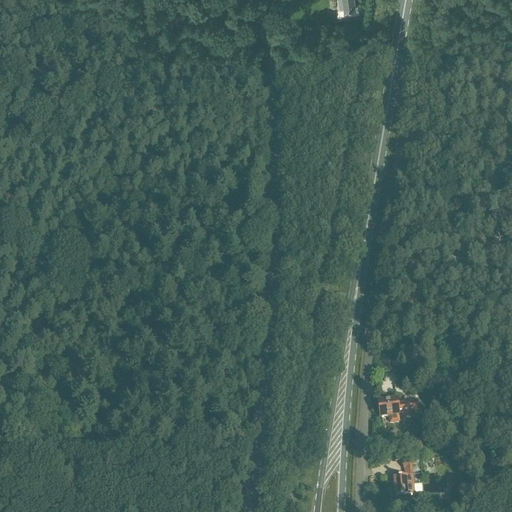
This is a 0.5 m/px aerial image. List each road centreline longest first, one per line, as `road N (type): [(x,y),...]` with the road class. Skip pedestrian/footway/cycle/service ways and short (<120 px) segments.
road 1 (secondary): [(265,23),(271,242),(249,511)]
road 2 (unclassified): [(359,511),(367,359),(399,166)]
road 3 (primary): [(348,341),(405,0)]
road 4 (primary): [(348,341),(318,511)]
road 5 (primary): [(341,511),(348,341)]
